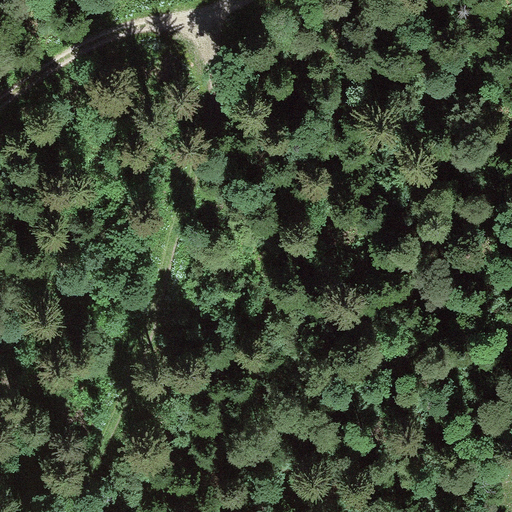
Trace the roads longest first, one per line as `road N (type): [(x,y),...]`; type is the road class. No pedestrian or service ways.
road 1 (track): [(83,511),(160,288),(206,119),(203,14)]
road 2 (track): [(0,107),(60,58),(104,35),(203,14)]
